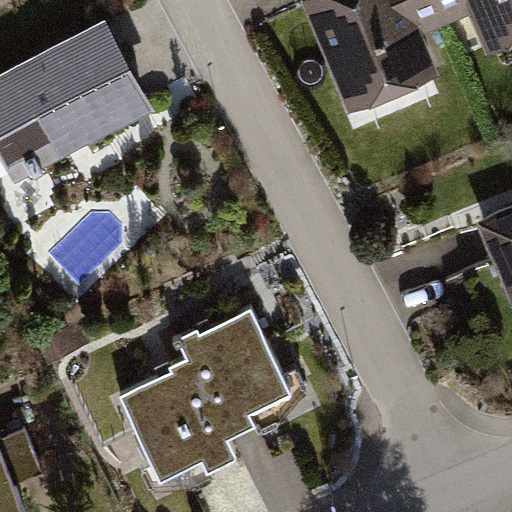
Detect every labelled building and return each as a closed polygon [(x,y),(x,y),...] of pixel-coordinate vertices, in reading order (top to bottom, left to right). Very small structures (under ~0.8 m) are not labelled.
[(511,0),(305,0),(352,111),(445,72),(428,32),(469,15),(486,55),(511,43),(511,0)] [(161,100),(111,12),(0,74),(0,140),(21,178),(77,147),(161,100)] [(511,201),(482,214),(511,284),(511,201)] [(169,370),(126,393),(166,471),(209,448),(216,462),(242,449),(232,429),(258,415),(253,405),(294,384),(254,306),(209,329),(204,332),(201,326),(181,336),(189,352),(173,360),(177,366),(169,370)] [(2,435),(0,429),(0,511),(26,511),(33,509),(21,480),(46,470),(28,425),(2,435)]
